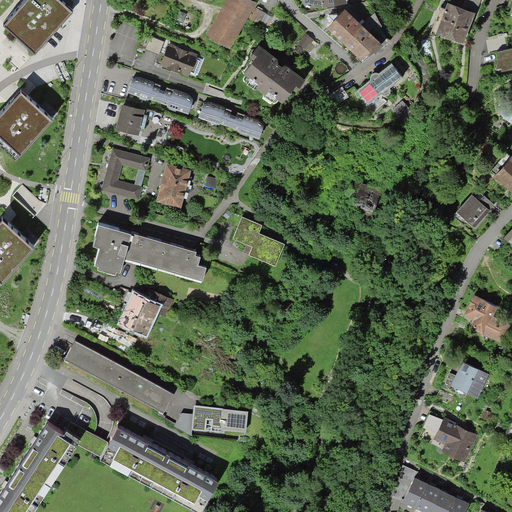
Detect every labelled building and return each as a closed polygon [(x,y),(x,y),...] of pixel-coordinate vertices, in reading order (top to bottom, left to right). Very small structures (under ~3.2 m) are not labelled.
[(73,13),(58,0),(27,0),(3,26),(35,55),(73,13)] [(257,2),(251,0),(225,0),(206,35),(230,50),(257,2)] [(480,0),(464,0),(462,8),(475,14),(480,0)] [(462,8),(448,3),(436,34),(463,45),(475,14),(462,8)] [(266,13),(256,7),(249,19),(260,25),(266,14),(266,13)] [(344,45),(362,25),(345,9),(327,29),(344,45)] [(186,13),(180,11),(177,20),(183,22),(186,13)] [(375,13),(362,25),(373,36),(382,26),(375,13)] [(273,17),(266,14),(260,25),(266,29),(273,17)] [(373,36),(362,25),(344,45),(361,61),(379,42),(373,36)] [(318,43),(306,33),(297,43),(298,44),(294,50),(299,54),(304,49),(309,53),(318,43)] [(159,54),(164,41),(151,36),(145,49),(159,54)] [(486,40),(488,53),(497,51),(506,49),(504,37),(486,40)] [(197,54),(169,43),(160,64),(189,76),(197,54)] [(254,60),(243,74),(249,79),(250,79),(250,78),(258,85),(256,88),(257,89),(264,94),(266,96),(269,92),(276,98),(275,99),(278,100),(283,104),(293,90),(297,92),(305,80),(287,66),(282,67),(278,64),(278,59),(259,46),(250,58),(254,60)] [(511,48),(506,49),(497,51),(499,59),(497,60),(495,70),(501,69),(501,72),(511,70),(511,48)] [(403,78),(392,63),(379,74),(378,73),(376,73),(375,73),(374,73),(373,74),(372,74),(371,75),(371,76),(370,78),(371,79),(371,80),(357,90),(369,105),(382,94),(382,95),(383,95),(384,96),(385,96),(386,96),(387,96),(389,95),(390,94),(390,93),(391,92),(391,91),(391,89),(390,88),(403,78)] [(133,77),(128,93),(149,100),(149,99),(168,105),(167,107),(189,114),(194,99),(188,94),(167,87),(165,91),(160,89),(161,85),(140,77),(133,77)] [(256,90),(257,89),(256,88),(258,85),(250,78),(250,79),(249,79),(246,82),(247,84),(255,90),(256,90)] [(349,97),(342,86),(329,95),(332,99),(335,98),(339,104),(349,97)] [(511,123),(511,89),(510,88),(493,108),(511,123)] [(276,103),(278,100),(275,99),(276,98),(269,92),(266,96),(264,94),(264,97),(272,103),(276,103)] [(53,121),(21,93),(0,115),(0,147),(16,162),(53,121)] [(410,108),(403,100),(394,109),(401,116),(410,108)] [(204,103),(198,118),(220,126),(220,124),(239,131),(238,132),(259,139),(265,125),(259,118),(244,114),(238,112),(236,116),(231,114),(232,110),(211,103),(204,103)] [(145,110),(122,104),(116,130),(138,136),(140,131),(144,114),(145,110)] [(148,115),(144,114),(140,131),(144,132),(148,115)] [(147,171),(150,158),(112,148),(101,190),(139,200),(142,186),(134,184),(118,180),(122,165),(138,169),(146,171),(147,171)] [(495,175),(511,157),(507,153),(491,171),(495,175)] [(511,155),(511,157),(495,175),(493,177),(511,193),(511,155)] [(191,170),(167,164),(156,202),(181,208),(191,170)] [(142,186),(146,171),(138,169),(134,184),(142,186)] [(218,179),(208,176),(206,186),(216,188),(218,179)] [(479,201),(472,195),(456,213),(474,229),(490,211),(490,210),(479,201)] [(484,195),(479,201),(490,210),(494,205),(484,195)] [(262,225),(242,217),(233,239),(246,245),(252,247),(249,254),(249,255),(276,266),(285,244),(259,233),(262,225)] [(0,285),(33,249),(2,221),(0,222),(0,285)] [(195,256),(196,252),(131,233),(131,234),(98,225),(95,237),(96,238),(93,247),(99,248),(94,266),(98,267),(97,270),(116,275),(117,272),(120,273),(124,259),(202,281),(206,268),(198,266),(201,258),(195,256)] [(252,247),(246,245),(243,252),(249,254),(252,247)] [(150,289),(145,299),(160,305),(157,312),(167,316),(174,299),(150,289)] [(145,299),(133,293),(119,324),(146,336),(157,312),(160,305),(145,299)] [(498,306),(474,295),(464,315),(472,320),(470,325),(477,328),(475,331),(502,343),(511,324),(493,316),(498,306)] [(64,360),(113,386),(125,367),(75,340),(64,360)] [(489,374),(462,362),(451,386),(478,398),(489,374)] [(174,394),(125,367),(113,386),(163,413),(174,394)] [(453,395),(440,389),(436,398),(449,403),(453,395)] [(223,408),(194,405),(193,414),(191,429),(192,429),(222,432),(222,429),(246,432),(248,412),(223,409),(223,408)] [(492,412),(486,410),(481,418),(487,421),(492,412)] [(191,429),(193,414),(182,413),(181,414),(174,426),(192,436),(192,429),(191,429)] [(465,463),(478,435),(458,425),(458,424),(444,417),(433,439),(444,444),(441,451),(465,463)] [(99,437),(71,422),(66,432),(80,440),(78,445),(100,457),(108,443),(99,437)] [(20,466),(51,487),(78,445),(80,440),(66,432),(64,435),(47,424),(20,466)] [(167,455),(117,428),(100,460),(150,487),(167,455)] [(202,511),(218,483),(167,455),(150,487),(194,511),(202,511)] [(33,511),(51,487),(20,466),(0,495),(0,511),(33,511)] [(428,484),(414,478),(403,503),(416,509),(428,484)] [(441,490),(428,484),(416,509),(422,511),(430,511),(440,490),(441,490)] [(454,497),(440,490),(430,511),(447,511),(454,497)] [(465,511),(469,504),(454,497),(447,511),(465,511)]
